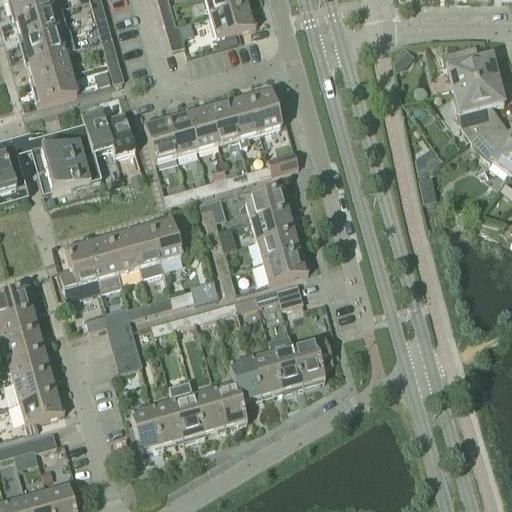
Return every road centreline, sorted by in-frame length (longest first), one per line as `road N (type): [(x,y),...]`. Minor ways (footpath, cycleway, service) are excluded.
road 1 (tertiary): [(316,52),(408,379)]
road 2 (tertiary): [(432,374),(340,47)]
road 3 (residential): [(290,59),(364,328)]
road 4 (residential): [(177,511),(381,391)]
road 5 (residential): [(290,59),(165,95),(138,0)]
road 6 (residential): [(112,511),(54,317)]
road 7 (tertiary): [(470,511),(432,374)]
road 8 (tertiary): [(408,379),(445,511)]
road 9 (residential): [(376,40),(509,34)]
